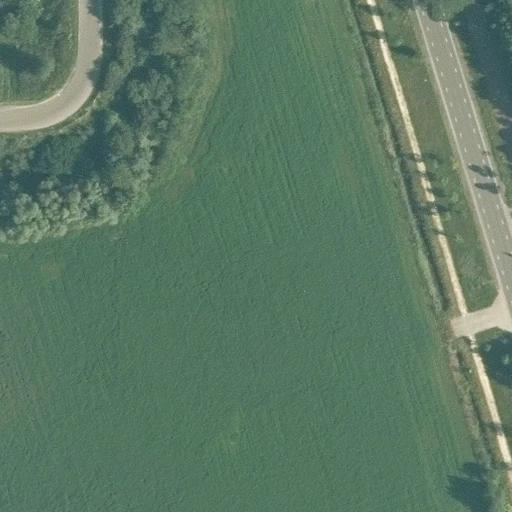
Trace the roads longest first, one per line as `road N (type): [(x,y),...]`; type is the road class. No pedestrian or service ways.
road 1 (tertiary): [(511,282),(424,0)]
road 2 (unclassified): [(94,0),(95,59),(86,87),(67,108),(37,120),(0,119)]
